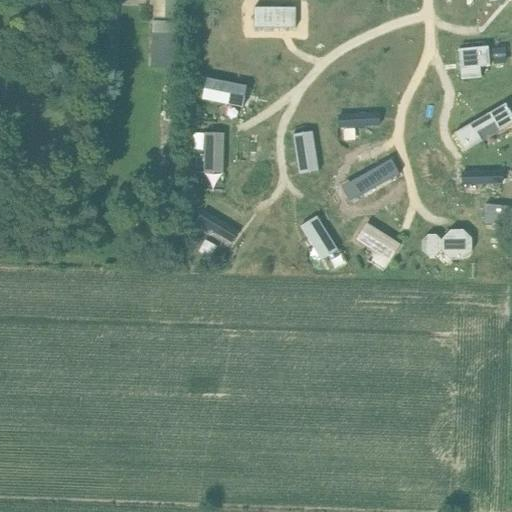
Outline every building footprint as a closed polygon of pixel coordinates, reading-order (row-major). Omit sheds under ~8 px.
[(253,8),(253,28),(295,29),(295,8),(253,8)] [(488,47),(458,50),(461,79),(481,77),(480,68),(490,67),(488,47)] [(206,80),(202,99),(243,108),(247,88),(206,80)] [(511,113),(506,104),(456,134),(466,152),(483,141),(478,133),(494,124),(499,132),(511,124),(511,113)] [(378,114),(339,116),(339,117),(340,117),(340,128),(378,126),(377,126),(377,114),(378,114)] [(312,132),(293,135),(296,157),(302,156),(305,174),(319,172),(312,132)] [(204,134),(203,174),(223,174),(224,134),(204,134)] [(391,160),(348,184),(356,199),(399,175),(391,160)] [(501,172),(463,173),(464,185),(463,185),(501,184),(500,172),(501,172)] [(511,207),(485,205),(484,215),(485,215),(484,223),(501,224),(502,217),(511,217),(511,209),(511,207)] [(199,222),(198,223),(231,242),(231,241),(236,232),(237,232),(238,232),(205,212),(204,212),(205,213),(199,222)] [(317,216),(300,226),(321,260),(338,249),(317,216)] [(367,223),(356,240),(375,252),(378,247),(393,257),(401,245),(367,223)] [(279,227),(260,228),(264,266),(283,264),(279,227)] [(427,235),(421,241),(421,251),(428,256),(436,256),(442,251),(442,252),(451,261),(463,261),(472,252),(472,239),(463,230),(450,231),(441,240),(441,241),(436,235),(427,235)]
